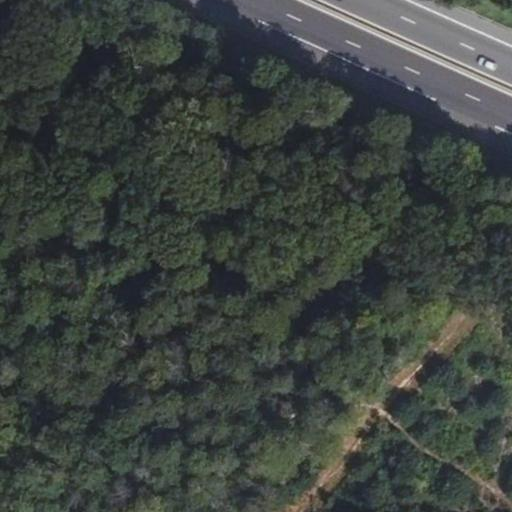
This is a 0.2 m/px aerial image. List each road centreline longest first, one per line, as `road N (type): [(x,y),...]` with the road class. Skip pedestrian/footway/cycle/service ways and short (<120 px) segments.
road 1 (track): [(498,326),(0,164)]
road 2 (motorway): [(251,0),(511,116)]
road 3 (motorway): [(511,62),(364,0)]
